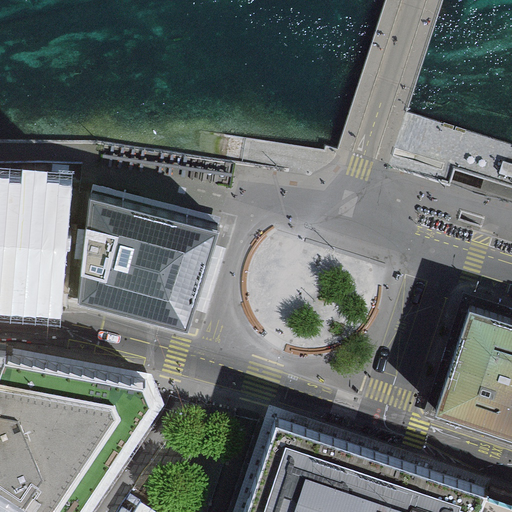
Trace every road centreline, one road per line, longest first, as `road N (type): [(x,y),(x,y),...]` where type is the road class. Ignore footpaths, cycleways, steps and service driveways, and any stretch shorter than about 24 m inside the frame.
road 1 (residential): [(385,422),(179,354),(0,317)]
road 2 (residential): [(385,422),(443,249)]
road 3 (unclassified): [(511,465),(385,422)]
